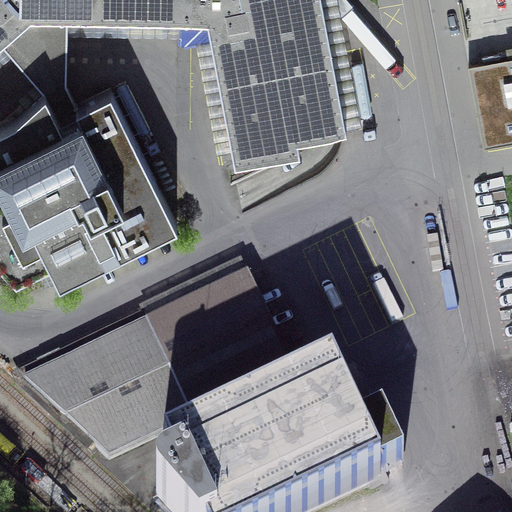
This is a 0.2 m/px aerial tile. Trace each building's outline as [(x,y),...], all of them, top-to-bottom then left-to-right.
[(0,0),(0,75),(21,59),(49,36),(81,37),(229,42),(252,182),(316,172),(315,162),(363,154),(338,0),(0,0)] [(78,110),(81,37),(49,36),(21,59),(48,95),(21,116),(0,123),(0,268),(27,301),(71,281),(86,305),(205,248),(136,116),(103,132),(78,110)] [(511,63),(471,71),(486,148),(511,142),(511,63)] [(246,275),(23,379),(110,459),(293,373),(246,275)] [(331,376),(164,453),(174,476),(163,481),(157,489),(158,500),(168,511),(307,511),(379,478),(331,376)]
